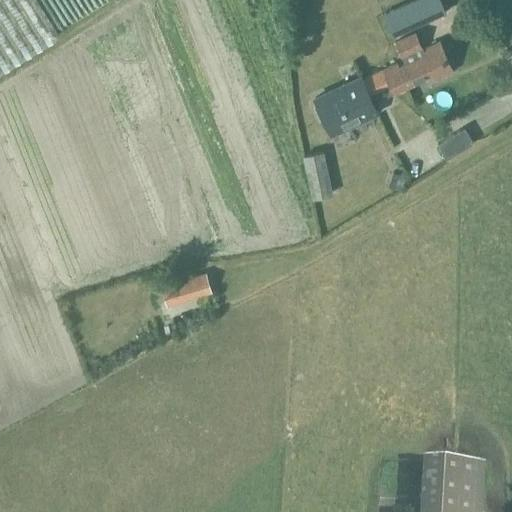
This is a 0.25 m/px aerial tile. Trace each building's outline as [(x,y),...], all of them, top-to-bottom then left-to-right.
[(0,0),(0,72),(58,36),(35,0),(0,0)] [(414,2),(383,16),(391,34),(423,20),(414,2)] [(396,64),(363,79),(373,102),(432,75),(435,80),(452,72),(438,43),(422,51),(414,34),(396,43),(405,64),(398,67),(396,64)] [(331,133),(351,125),(378,112),(362,78),(315,99),(318,104),(315,106),(321,119),(324,118),(331,133)] [(438,145),(446,160),(474,144),(465,129),(438,145)] [(332,195),(323,153),(304,158),(313,199),(332,195)] [(217,307),(207,273),(161,287),(167,307),(193,300),(197,314),(217,307)] [(479,511),(482,464),(422,460),(418,511),(479,511)]
